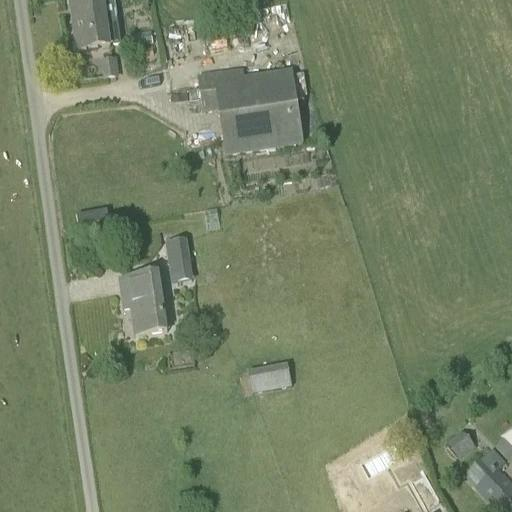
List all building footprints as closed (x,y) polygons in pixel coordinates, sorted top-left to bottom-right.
[(104,6),(113,4),(112,0),(68,0),(76,54),(110,49),(104,6)] [(101,63),(103,83),(119,80),(116,60),(101,63)] [(219,113),(225,158),(302,147),(292,74),(232,83),(231,75),(206,78),(199,88),(202,107),(212,114),(219,113)] [(306,98),(304,77),(295,78),(297,99),(306,98)] [(186,242),(165,246),(170,288),(192,284),(186,242)] [(135,339),(167,334),(158,276),(119,282),(123,313),(131,312),(135,339)] [(251,397),(291,389),(287,367),(247,375),(251,397)] [(462,431),(444,448),(459,463),(477,446),(462,431)] [(511,468),(511,433),(494,450),(511,468)] [(492,511),(511,511),(511,486),(499,472),(505,466),(492,453),(463,479),(492,511)]
